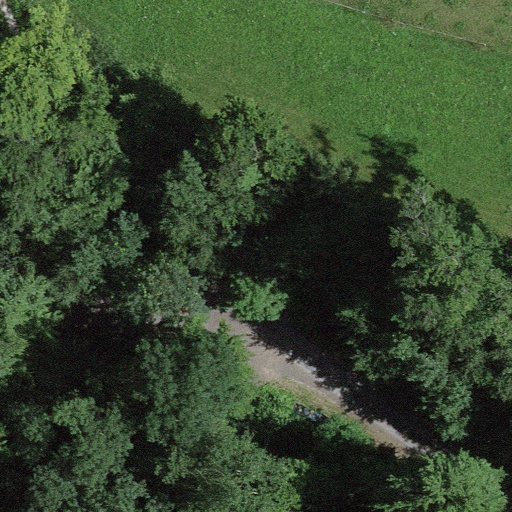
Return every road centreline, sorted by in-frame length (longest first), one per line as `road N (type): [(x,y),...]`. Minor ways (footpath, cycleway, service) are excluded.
road 1 (track): [(0,262),(334,386),(511,509)]
road 2 (track): [(0,13),(69,150),(171,251),(334,386)]
